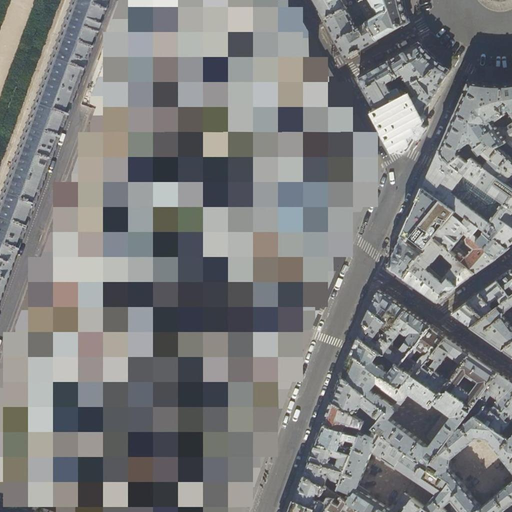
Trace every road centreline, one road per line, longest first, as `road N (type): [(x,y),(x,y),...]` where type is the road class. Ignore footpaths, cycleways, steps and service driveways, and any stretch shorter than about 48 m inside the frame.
road 1 (residential): [(118,0),(0,324)]
road 2 (residential): [(362,262),(266,511)]
road 3 (residential): [(402,181),(475,43)]
road 4 (residential): [(342,74),(402,181)]
